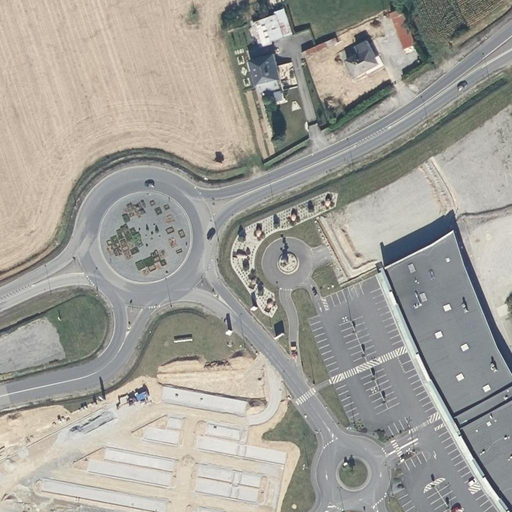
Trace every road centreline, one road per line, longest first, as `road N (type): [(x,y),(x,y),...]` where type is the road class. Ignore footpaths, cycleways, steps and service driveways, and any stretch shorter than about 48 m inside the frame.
road 1 (primary): [(511,28),(404,112),(347,143),(239,191),(189,192)]
road 2 (primary): [(209,237),(231,209),(381,139),(511,56)]
road 3 (residential): [(511,208),(495,193),(462,185),(261,270),(239,317)]
road 4 (primary): [(189,192),(161,177),(128,177),(94,202),(83,233)]
road 5 (tertiary): [(0,397),(92,375),(117,357)]
